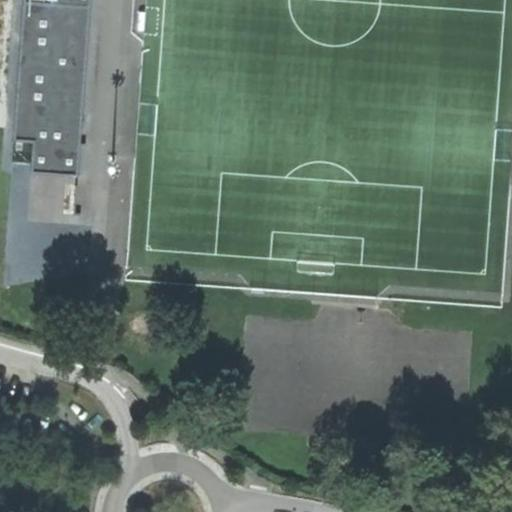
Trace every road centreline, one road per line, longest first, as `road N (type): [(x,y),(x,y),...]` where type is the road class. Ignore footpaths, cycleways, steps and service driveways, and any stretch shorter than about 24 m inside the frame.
road 1 (unclassified): [(0,353),(98,384),(116,399),(131,474)]
road 2 (residential): [(224,505),(216,483),(191,463),(159,460),(131,474)]
